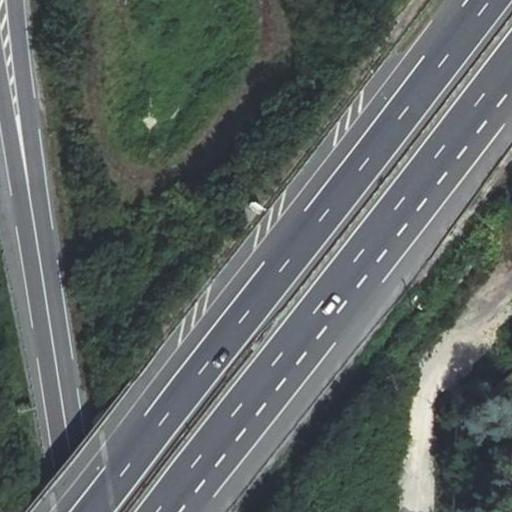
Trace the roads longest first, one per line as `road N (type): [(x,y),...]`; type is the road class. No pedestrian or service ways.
road 1 (motorway): [(489,0),(86,511)]
road 2 (motorway): [(155,511),(511,60)]
road 3 (primary): [(80,511),(22,150)]
road 4 (track): [(404,511),(410,433),(444,347),(474,307),(511,284)]
road 5 (primary): [(22,150),(14,0)]
